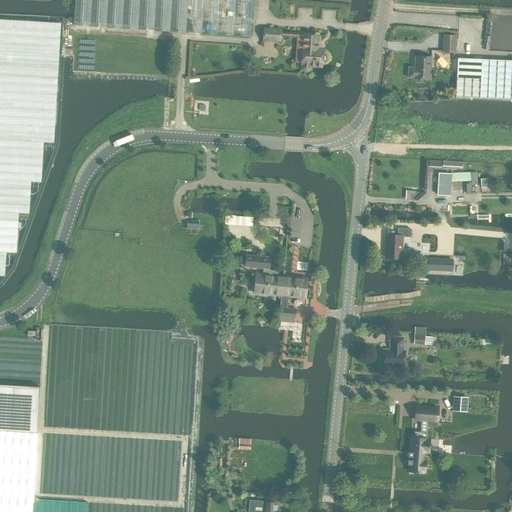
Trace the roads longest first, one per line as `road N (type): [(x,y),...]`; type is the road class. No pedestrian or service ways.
road 1 (tertiary): [(353,134),(305,145),(155,136),(108,149),(86,171),(41,292),(0,321)]
road 2 (tertiary): [(327,511),(360,168),(353,134)]
road 3 (tertiary): [(353,134),(366,110),(383,0)]
road 4 (track): [(383,5),(511,10)]
